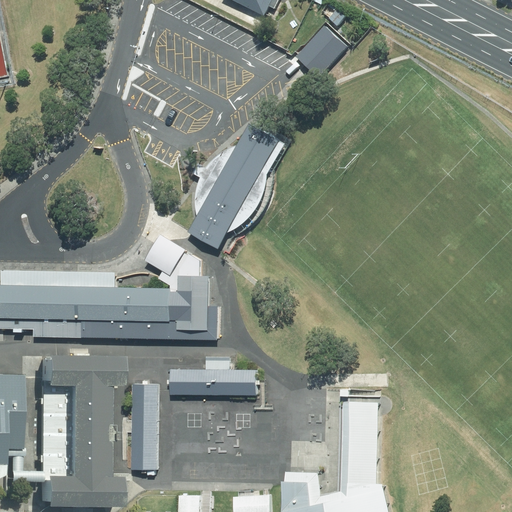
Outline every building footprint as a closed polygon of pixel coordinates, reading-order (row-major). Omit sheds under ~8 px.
[(227,0),(264,16),(268,6),(277,10),(281,0),(227,0)] [(337,8),(328,18),(337,26),(345,16),(337,8)] [(324,26),(296,56),(319,77),(347,47),(324,26)] [(199,218),(188,236),(216,252),(227,234),(238,231),(253,220),(261,207),(266,192),(268,178),(286,146),(280,143),(251,127),(238,149),(226,153),(216,160),(209,169),(200,184),(196,203),(199,218)] [(187,252),(161,237),(146,261),(173,277),(187,252)] [(123,325),(77,324),(32,323),(32,331),(36,331),(36,336),(217,341),(218,308),(209,307),(208,333),(179,332),(180,279),(201,279),(201,261),(187,252),(173,277),(171,325),(123,325)] [(3,273),(2,288),(32,288),(78,289),(116,290),(116,274),(3,273)] [(201,279),(180,279),(179,332),(208,333),(209,307),(210,279),(201,279)] [(2,288),(0,287),(0,330),(32,331),(32,323),(32,288),(2,288)] [(32,288),(32,323),(77,324),(78,289),(32,288)] [(78,289),(77,324),(123,325),(124,290),(116,290),(78,289)] [(124,290),(123,325),(171,325),(171,291),(124,290)] [(262,293),(243,312),(303,371),(322,351),(262,293)] [(34,388),(38,388),(75,388),(75,357),(34,357),(34,388)] [(75,357),(75,388),(100,389),(111,389),(112,358),(75,357)] [(158,369),(127,369),(127,380),(158,381),(158,369)] [(212,370),(169,369),(169,395),(212,395),(212,370)] [(256,370),(212,370),(212,395),(256,396),(256,370)] [(0,399),(15,400),(15,377),(0,376),(0,399)] [(158,427),(158,384),(133,384),(132,427),(158,427)] [(75,388),(38,388),(37,472),(37,477),(69,478),(99,478),(99,470),(74,470),(74,444),(99,445),(100,424),(75,424),(75,399),(100,399),(100,389),(75,388)] [(0,409),(15,409),(15,400),(0,399),(0,409)] [(75,424),(100,424),(100,399),(75,399),(75,424)] [(332,400),(307,400),(305,470),(330,470),(332,400)] [(379,405),(344,403),(343,431),(378,432),(379,405)] [(192,406),(172,405),(170,448),(190,448),(192,406)] [(221,407),(200,406),(199,445),(220,446),(221,407)] [(0,448),(15,449),(15,409),(0,409),(0,448)] [(269,414),(228,413),(228,433),(268,434),(269,414)] [(157,471),(158,427),(132,427),(131,471),(157,471)] [(378,432),(343,431),(342,457),(377,458),(378,432)] [(269,443),(228,440),(227,462),(268,465),(269,443)] [(74,470),(99,470),(99,445),(74,444),(74,470)] [(0,448),(0,455),(8,456),(7,471),(4,471),(4,483),(33,483),(33,477),(37,477),(37,472),(18,471),(18,449),(15,449),(0,448)] [(213,457),(172,455),(172,475),(212,477),(213,457)] [(377,458),(342,457),(341,483),(376,484),(377,458)] [(37,477),(33,477),(33,483),(33,507),(69,508),(69,478),(37,477)] [(99,478),(69,478),(69,508),(109,508),(110,479),(99,478)] [(288,511),(312,507),(309,484),(280,483),(281,511),(288,511)] [(390,511),(384,485),(376,484),(341,483),(341,500),(316,507),(316,511),(390,511)] [(228,511),(230,495),(210,494),(209,511),(228,511)] [(201,511),(202,496),(179,495),(178,511),(201,511)] [(272,511),(271,495),(232,497),(233,511),(272,511)]
